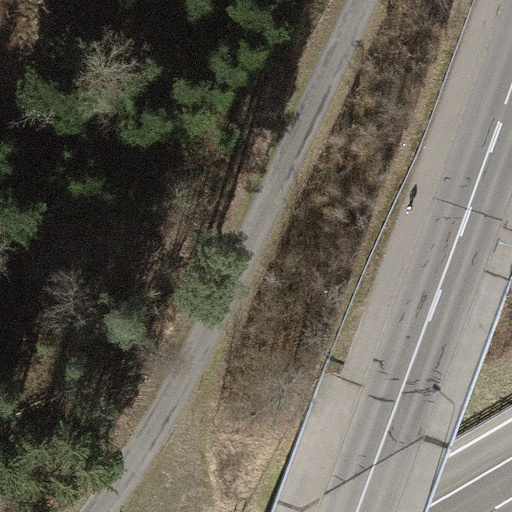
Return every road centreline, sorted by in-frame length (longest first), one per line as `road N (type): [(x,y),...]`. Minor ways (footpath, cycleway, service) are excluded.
road 1 (unclassified): [(363,0),(225,307),(100,511)]
road 2 (secondary): [(359,511),(511,87)]
